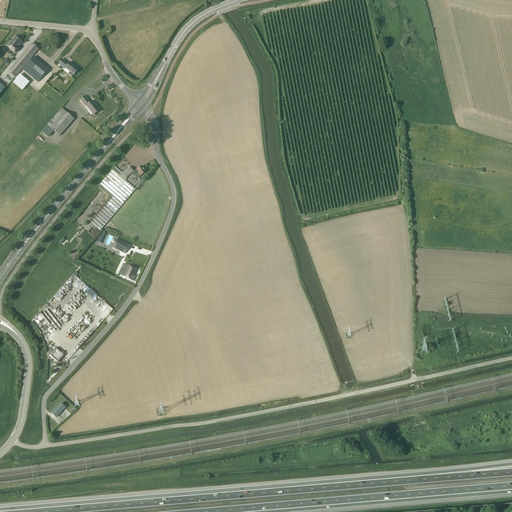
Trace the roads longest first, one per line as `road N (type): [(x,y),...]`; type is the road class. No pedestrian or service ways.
road 1 (motorway): [(437,478),(44,511)]
road 2 (unclassified): [(43,427),(47,394),(135,294),(173,204),(154,123),(139,105)]
road 3 (motorway): [(205,511),(511,485)]
road 4 (secondary): [(0,275),(139,105)]
road 5 (secondary): [(139,105),(191,25),(240,0)]
road 6 (unclassified): [(0,455),(20,427),(27,371),(23,345),(0,323)]
